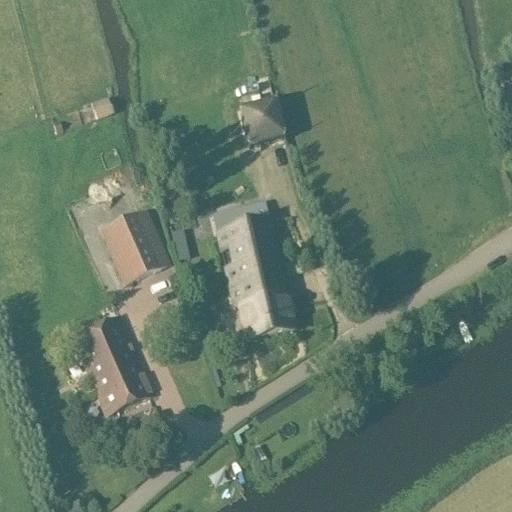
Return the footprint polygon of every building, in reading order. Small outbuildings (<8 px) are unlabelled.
[(114,117),(109,101),(91,107),(96,123),(114,117)] [(276,107),(271,108),(240,115),(248,152),(280,144),(284,143),(276,107)] [(172,270),(146,213),(99,234),(124,291),(172,270)] [(269,222),(215,235),(236,319),(240,318),(246,344),(296,332),(269,222)] [(89,379),(135,359),(117,319),(72,339),(89,379)] [(152,398),(135,359),(89,379),(106,418),(152,398)]
